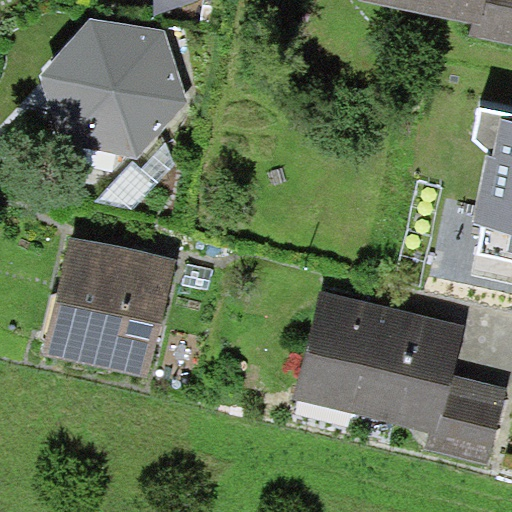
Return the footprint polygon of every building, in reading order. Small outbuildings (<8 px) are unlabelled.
[(511,0),(399,0),(476,16),(471,41),(511,49),(511,0)] [(165,33),(87,13),(38,73),(59,139),(139,150),(150,138),(186,96),(165,33)] [(160,174),(150,138),(139,150),(81,208),(124,217),(160,174)] [(173,256),(64,229),(34,352),(143,379),(173,256)] [(453,328),(323,297),(298,401),(426,431),(420,457),(487,473),(506,396),(440,381),(453,328)]
